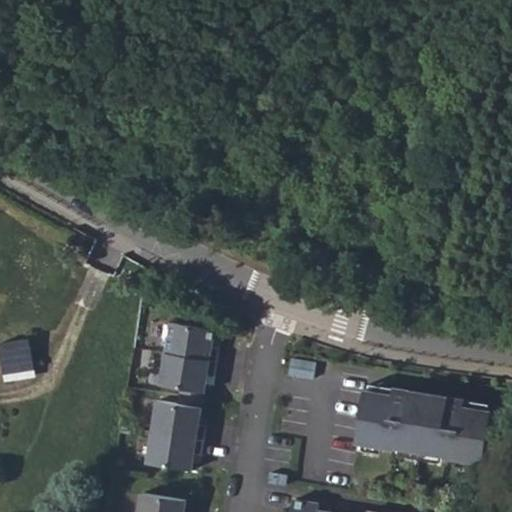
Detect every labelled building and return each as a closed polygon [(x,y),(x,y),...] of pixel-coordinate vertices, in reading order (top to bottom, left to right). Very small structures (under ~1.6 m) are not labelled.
[(175,282),(158,274),(153,284),(170,292),(175,282)] [(165,322),(160,353),(212,361),(214,347),(206,346),(209,329),(165,322)] [(6,372),(30,369),(24,335),(1,339),(6,372)] [(160,353),(155,385),(181,389),(199,392),(201,375),(209,376),(212,361),(160,353)] [(312,362),(288,358),(285,374),(310,378),(312,362)] [(503,430),(507,408),(460,400),(461,394),(390,382),(389,389),(361,385),(352,439),(390,444),(390,443),(441,452),(441,453),(479,459),(485,428),(503,430)] [(181,389),(180,397),(198,400),(199,392),(181,389)] [(196,408),(198,400),(180,397),(178,405),(196,408)] [(153,401),(147,433),(199,441),(202,426),(194,424),(196,408),(178,405),(153,401)] [(147,433),(142,464),(186,471),(189,454),(197,455),(199,441),(147,433)] [(281,485),(283,474),(266,472),(264,482),(281,485)] [(138,495),(134,511),(179,511),(181,501),(138,495)] [(312,511),(313,510),(314,503),(290,499),(287,511),(312,511)]
